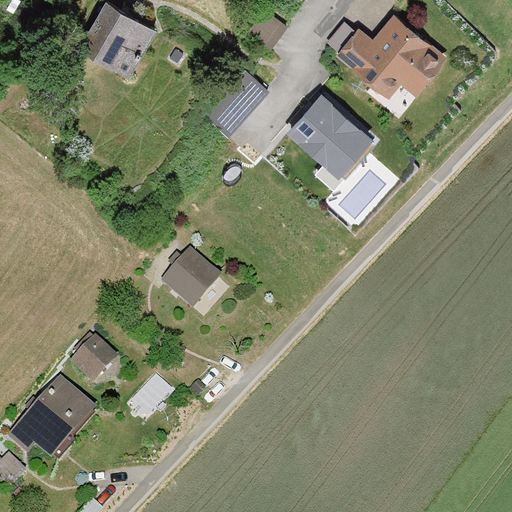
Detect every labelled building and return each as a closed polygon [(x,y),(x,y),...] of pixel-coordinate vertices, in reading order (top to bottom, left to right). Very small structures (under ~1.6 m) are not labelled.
[(165,31),(115,6),(90,55),(140,80),(165,31)] [(253,31),(276,42),(287,19),(264,8),(253,31)] [(363,32),(339,61),(392,105),(403,92),(419,105),(453,64),(398,18),(376,43),(363,32)] [(270,90),(244,69),(205,116),(229,136),(270,90)] [(320,92),(287,131),(339,178),(373,138),(320,92)] [(228,281),(193,253),(165,287),(199,316),(228,281)] [(127,363),(99,340),(78,366),(106,389),(127,363)] [(147,416),(177,390),(160,371),(131,397),(147,416)] [(67,383),(15,437),(55,476),(108,422),(67,383)] [(7,448),(0,456),(0,471),(12,481),(26,464),(7,448)]
